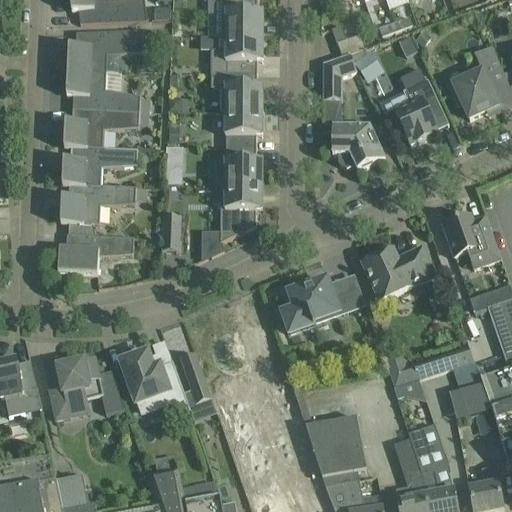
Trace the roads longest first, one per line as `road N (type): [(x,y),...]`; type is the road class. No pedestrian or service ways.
road 1 (residential): [(35,315),(44,0)]
road 2 (residential): [(35,315),(126,314),(316,238)]
road 3 (residential): [(316,238),(300,197),(302,0)]
road 4 (residential): [(316,238),(511,151)]
